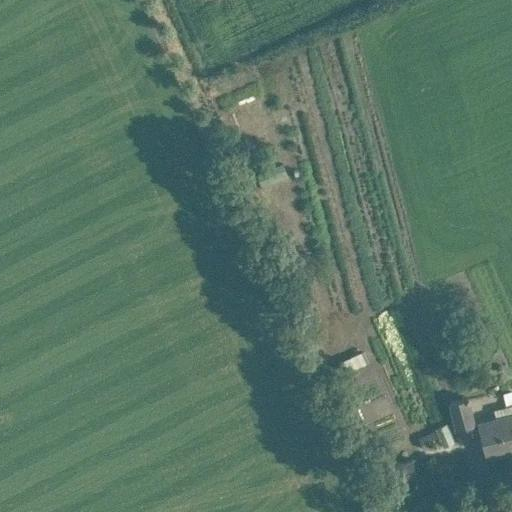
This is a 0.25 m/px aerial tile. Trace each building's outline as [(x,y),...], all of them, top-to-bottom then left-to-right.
[(362,362),(380,355),(376,344),(358,351),(362,362)] [(475,424),(469,397),(449,402),(455,428),(475,424)] [(511,403),(493,408),(496,418),(478,422),(486,455),(511,449),(511,403)] [(435,429),(417,437),(423,449),(431,445),(428,440),(437,436),(435,429)] [(390,485),(391,484),(396,504),(422,498),(412,459),(385,465),(390,485)]
